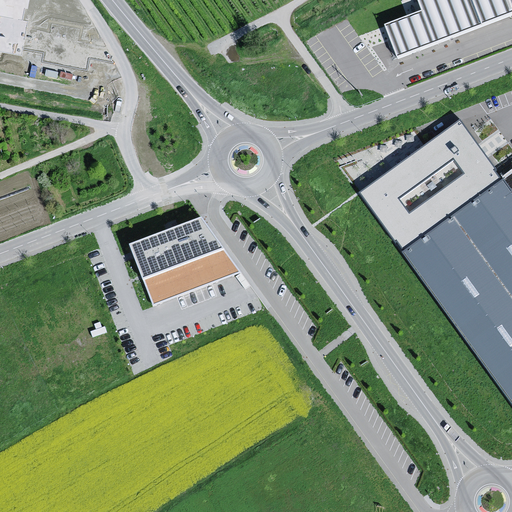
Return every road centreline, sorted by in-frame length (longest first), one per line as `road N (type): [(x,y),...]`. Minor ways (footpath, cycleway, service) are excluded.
road 1 (tertiary): [(293,223),(443,433)]
road 2 (unclassified): [(511,58),(344,122)]
road 3 (unclassified): [(0,253),(147,197)]
road 4 (track): [(302,0),(281,19),(344,122)]
road 5 (unclassified): [(82,0),(129,81),(124,128)]
road 6 (tertiary): [(112,0),(198,101)]
road 7 (unclassified): [(124,128),(0,105)]
